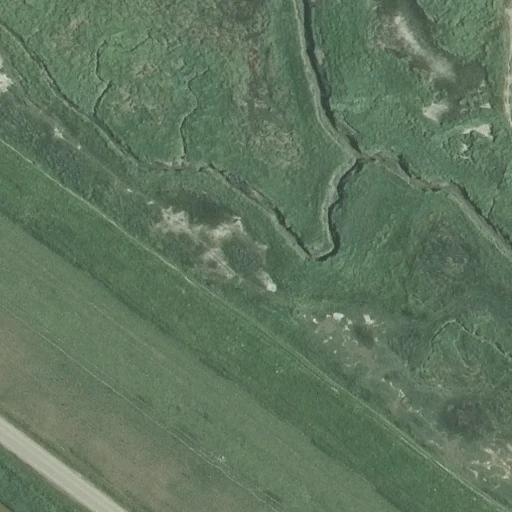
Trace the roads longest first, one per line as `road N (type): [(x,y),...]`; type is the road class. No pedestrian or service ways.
road 1 (track): [(335,511),(0,260)]
road 2 (unclassified): [(112,511),(0,427)]
